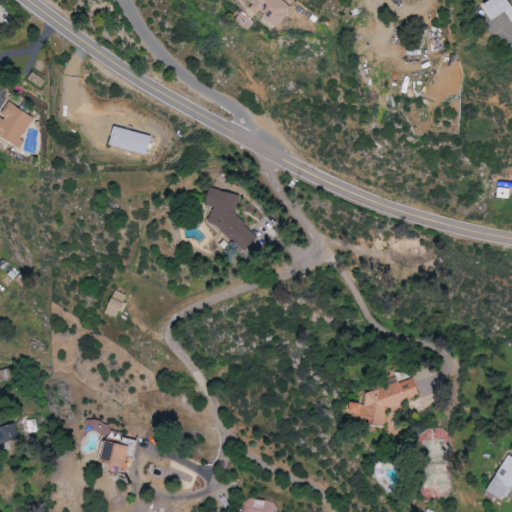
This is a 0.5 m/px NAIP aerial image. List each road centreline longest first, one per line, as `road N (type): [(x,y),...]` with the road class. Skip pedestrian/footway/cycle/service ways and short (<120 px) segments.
road 1 (tertiary): [(27,0),(111,63),(276,159),(423,218),(511,239)]
road 2 (residential): [(225,490),(228,444),(210,393),(171,347),(178,314),(328,255),(260,151)]
road 3 (residential): [(276,159),(250,122),(161,56),(122,0)]
